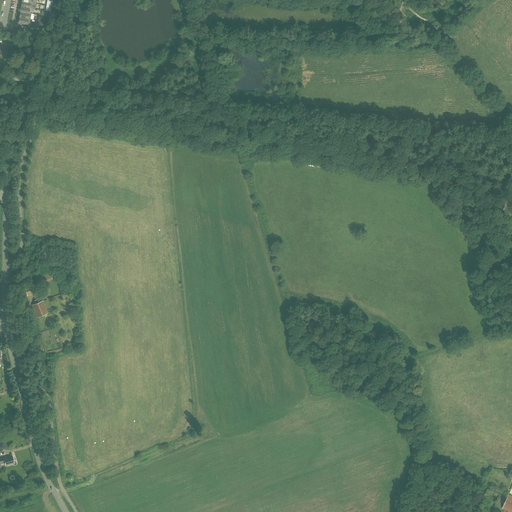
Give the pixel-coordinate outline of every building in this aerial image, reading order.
[(30,22),(31,19),(29,19),(19,17),(18,23),(27,24),(27,26),(29,26),(30,22)] [(11,54),(12,45),(2,43),(1,47),(0,46),(0,54),(7,56),(7,53),(11,54)] [(44,283),(53,280),(50,273),(41,276),(44,283)] [(38,293),(35,283),(25,286),(28,297),(38,293)] [(37,317),(48,313),(43,301),(32,305),(37,317)] [(13,459),(13,458),(12,456),(8,457),(7,457),(0,459),(0,463),(5,462),(6,465),(14,463),(14,462),(14,461),(14,460),(13,459)] [(511,511),(511,496),(509,495),(503,508),(511,511)]
